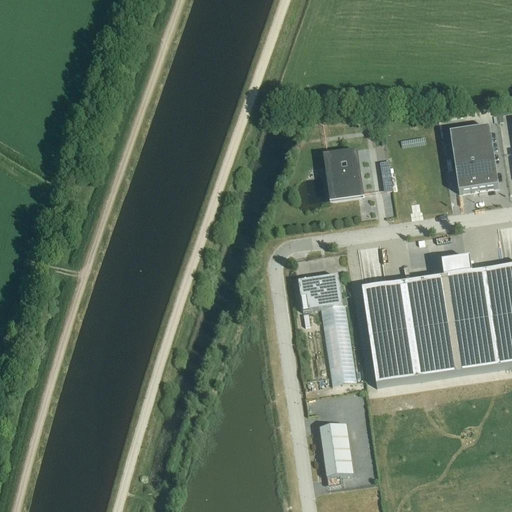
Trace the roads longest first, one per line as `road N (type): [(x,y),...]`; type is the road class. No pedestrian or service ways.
road 1 (track): [(285,0),(179,298),(115,511)]
road 2 (track): [(180,0),(81,289),(19,511)]
road 3 (unclassified): [(511,215),(299,246),(277,259),(309,511)]
